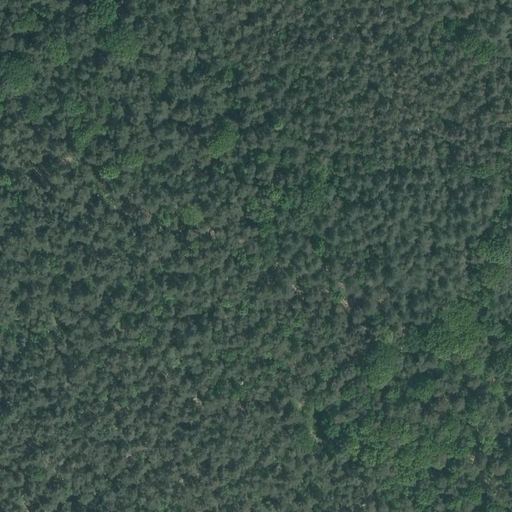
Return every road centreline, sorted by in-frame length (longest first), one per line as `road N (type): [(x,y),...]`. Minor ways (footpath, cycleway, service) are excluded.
road 1 (track): [(511,319),(424,319),(202,226),(106,170),(0,146)]
road 2 (track): [(424,319),(344,346),(208,410),(30,511)]
road 3 (track): [(385,511),(309,363)]
road 4 (track): [(511,172),(444,316)]
